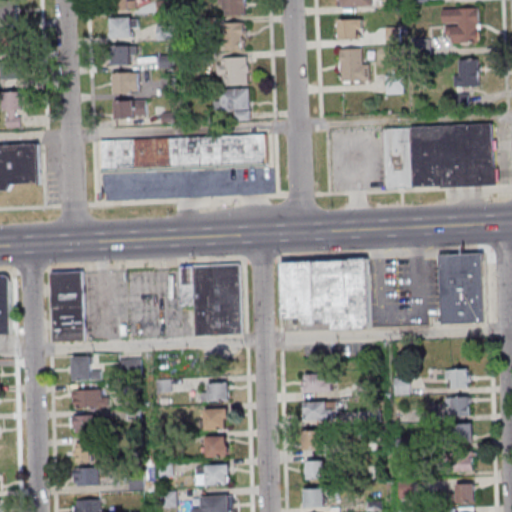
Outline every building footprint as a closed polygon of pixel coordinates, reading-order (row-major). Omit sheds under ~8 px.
[(137,0),(118,0),(119,9),(138,9),(137,0)] [(219,0),(220,15),(247,15),(246,0),(219,0)] [(0,1),(0,20),(19,21),(19,1),(0,1)] [(480,8),(444,8),(444,36),(451,35),(451,42),(480,42),(480,8)] [(111,17),(111,38),(138,38),(138,17),(111,17)] [(338,40),(364,40),(364,18),(338,18),(338,40)] [(247,22),(226,22),(226,49),(247,49),(247,22)] [(0,53),(12,53),(12,33),(0,33),(0,53)] [(137,45),(113,45),(113,65),(137,65),(137,45)] [(371,81),(371,59),(364,59),(364,48),(340,48),(340,81),(371,81)] [(220,84),(248,84),(248,57),(220,57),(220,84)] [(468,105),(468,86),(480,86),(480,59),(460,59),(461,73),(455,74),(456,105),(468,105)] [(2,63),(2,80),(22,80),(22,63),(2,63)] [(142,93),(142,72),(113,72),(113,93),(142,93)] [(404,75),(385,75),(385,93),(404,93),(404,75)] [(250,88),(221,88),(221,99),(215,99),(214,110),(235,110),(235,118),(249,119),(250,88)] [(5,92),(5,127),(23,126),(23,92),(5,92)] [(115,100),(115,118),(148,118),(148,100),(115,100)] [(410,125),(493,121),(496,184),(440,187),(439,183),(413,184),(410,125)] [(413,184),(384,186),(381,126),(410,125),(413,184)] [(101,144),(103,171),(265,164),(264,137),(101,144)] [(0,145),(0,189),(9,189),(12,182),(39,181),(38,144),(0,145)] [(441,255),(444,321),(486,319),(483,253),(441,255)] [(368,259),(371,327),(334,328),(334,323),(305,325),(304,317),(284,318),(282,263),(368,259)] [(241,263),(179,264),(180,305),(195,305),(195,334),(242,334),(241,263)] [(85,340),(85,271),(52,271),(52,340),(85,340)] [(0,333),(13,333),(12,275),(0,275),(0,333)] [(72,359),(72,366),(69,367),(69,375),(72,375),(73,384),(91,383),(91,381),(100,380),(100,372),(91,372),(90,358),(72,359)] [(118,360),(119,377),(140,376),(139,359),(118,360)] [(444,371),(466,370),(467,389),(451,390),(451,381),(444,381),(444,371)] [(301,378),(326,376),(326,385),(331,384),(332,394),(306,395),(305,393),(301,394),(301,378)] [(393,378),(408,377),(409,395),(394,396),(393,378)] [(170,379),(171,393),(155,393),(154,380),(170,379)] [(356,382),(356,398),(371,398),(370,381),(356,382)] [(206,392),(206,384),(228,384),(228,404),(209,404),(209,402),(200,403),(200,392),(206,392)] [(73,392),(100,390),(101,399),(108,398),(108,408),(74,409),(74,400),(71,398),(70,394),(73,392)] [(445,398),(468,398),(468,417),(447,417),(447,411),(452,411),(452,408),(445,408),(445,398)] [(332,412),(332,421),(306,422),(306,421),(301,422),(301,414),(298,414),(298,406),(300,405),(300,404),(306,404),(306,405),(325,404),(325,403),(335,402),(335,411),(332,412)] [(125,410),(126,421),(140,420),(139,409),(125,410)] [(364,410),(364,424),(379,424),(379,410),(364,410)] [(204,412),(227,411),(228,421),(225,421),(225,432),(205,433),(205,429),(199,429),(199,420),(204,420),(204,412)] [(72,417),(72,430),(74,430),(74,434),(106,433),(105,422),(97,422),(97,416),(72,417)] [(472,425),(473,444),(454,445),(453,436),(447,436),(447,426),(472,425)] [(302,434),(322,433),(323,452),(304,453),(302,434)] [(395,439),(395,452),(410,452),(410,438),(395,439)] [(205,440),(225,439),(226,446),(226,448),(228,450),(228,456),(227,457),(227,460),(206,460),(206,457),(200,457),(200,448),(205,448),(205,440)] [(365,443),(365,455),(380,454),(379,443),(365,443)] [(74,445),(90,444),(91,464),(75,465),(75,458),(72,458),(72,452),(75,452),(74,445)] [(473,453),(473,473),(454,474),(453,461),(444,461),(444,453),(473,453)] [(172,461),(172,477),(158,477),(157,462),(172,461)] [(306,462),(324,461),(324,468),(332,468),(332,480),(324,480),(324,482),(306,482),(306,462)] [(397,464),(397,478),(412,478),(411,463),(397,464)] [(194,469),(206,467),(206,468),(229,467),(229,477),(227,478),(227,487),(206,488),(206,487),(196,487),(196,485),(195,485),(194,477),(196,477),(196,475),(194,474),(194,469)] [(98,469),(98,486),(77,488),(77,484),(74,484),(74,480),(73,480),(73,470),(98,469)] [(127,473),(128,490),(143,490),(142,472),(127,473)] [(398,482),(413,482),(414,500),(398,500),(398,482)] [(456,485),(474,485),(475,505),(456,506),(456,504),(451,504),(450,495),(456,495),(456,485)] [(304,511),(303,492),(323,491),(324,511),(304,511)] [(175,492),(176,508),(160,509),(159,492),(175,492)] [(228,498),(229,511),(192,511),(201,510),(201,499),(228,498)] [(76,501),(99,500),(99,511),(74,511),(74,506),(76,506),(76,501)] [(365,501),(365,511),(382,511),(381,501),(365,501)]
